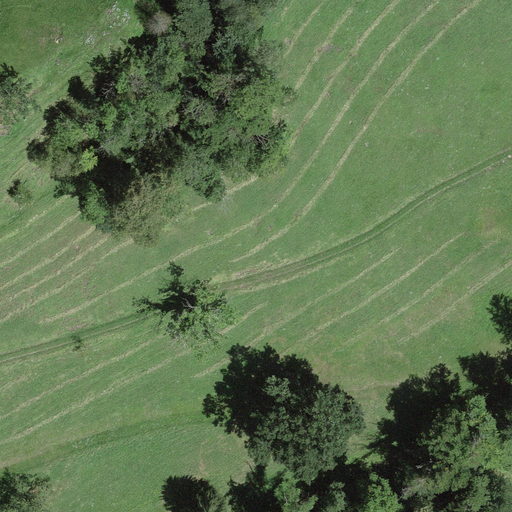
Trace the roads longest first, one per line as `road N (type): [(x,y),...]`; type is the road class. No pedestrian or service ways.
road 1 (track): [(511,152),(403,206),(356,246),(0,358)]
road 2 (track): [(511,393),(488,413),(294,511)]
